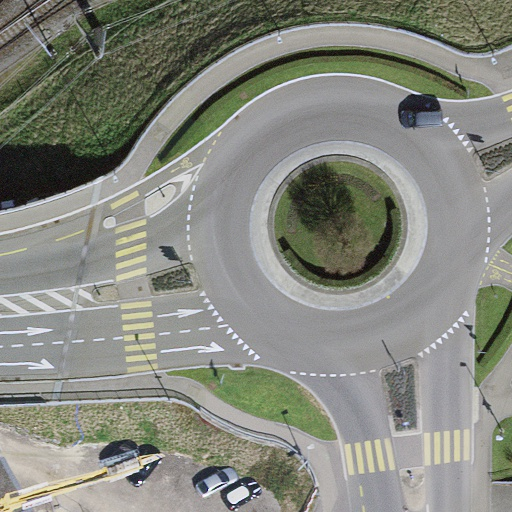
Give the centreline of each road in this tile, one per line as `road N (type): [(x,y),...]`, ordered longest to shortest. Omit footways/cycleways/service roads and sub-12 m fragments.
road 1 (primary): [(448,180),(404,125),(336,104),(269,126),(227,182),(220,217)]
road 2 (primary): [(0,345),(137,335),(261,310)]
road 3 (primary): [(220,217),(129,247),(0,269)]
road 4 (tertiary): [(417,511),(382,330)]
road 5 (primary): [(382,330),(417,308),(442,275),(455,230),(448,180)]
road 6 (primary): [(261,310),(319,337),(382,330)]
